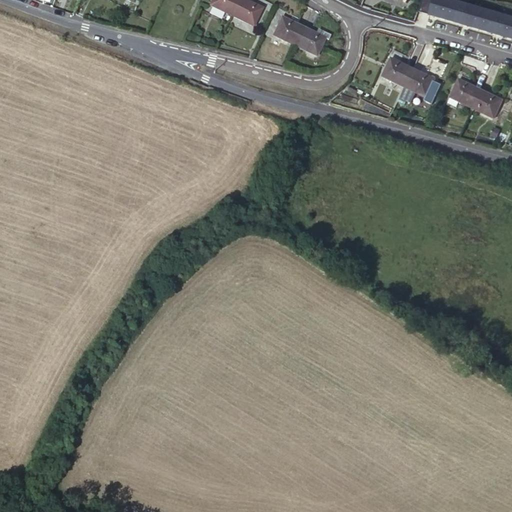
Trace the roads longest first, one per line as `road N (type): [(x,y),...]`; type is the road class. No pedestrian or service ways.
road 1 (residential): [(109,38),(205,76),(511,160)]
road 2 (residential): [(109,38),(327,80),(349,57),(342,12)]
road 3 (residential): [(342,12),(511,59)]
